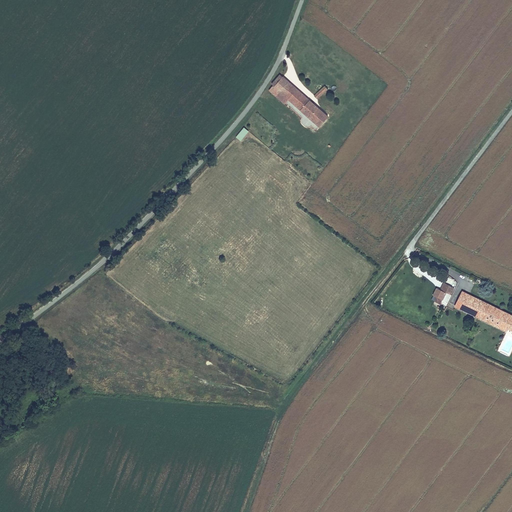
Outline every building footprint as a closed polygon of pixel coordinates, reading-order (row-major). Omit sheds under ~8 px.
[(309,99),(283,76),(283,77),(280,74),(271,84),(273,86),(269,91),(284,104),(288,100),(299,110),(309,99)] [(324,86),(314,95),(318,99),(328,89),(324,86)] [(328,116),(309,99),(299,110),(319,127),(328,116)] [(236,138),(242,141),(248,130),(243,127),(236,138)] [(453,287),(445,283),(436,300),(441,303),(447,292),(450,294),(453,287)] [(511,315),(462,292),(455,305),(503,328),(506,326),(511,328),(511,317),(510,317),(511,315)]
